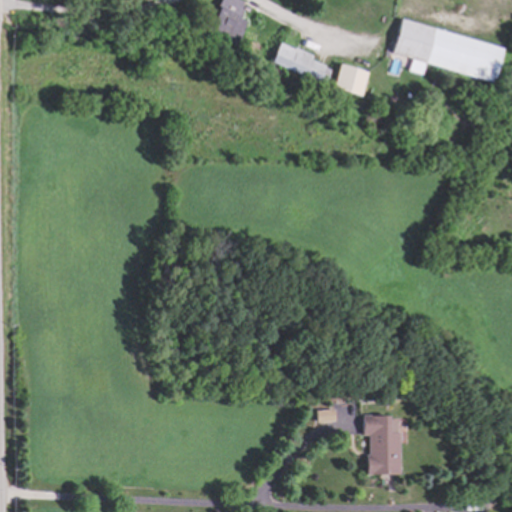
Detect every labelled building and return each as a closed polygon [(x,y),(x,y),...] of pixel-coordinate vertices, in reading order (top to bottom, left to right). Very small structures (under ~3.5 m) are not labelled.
[(242,16),(238,24),(242,26),(232,50),(207,40),(219,12),(214,10),(218,0),(230,0),(240,4),(236,13),(242,16)] [(483,84),(391,55),(402,22),(494,51),(483,84)] [(309,56),(310,54),(324,61),(322,64),(326,66),(319,80),(323,81),(321,85),(268,61),(276,42),(309,56)] [(364,70),(356,95),(328,86),(336,62),(364,70)] [(362,473),(362,455),(365,455),(365,433),(358,433),(358,415),(383,415),(383,419),(391,419),(391,432),(394,432),(394,473),(362,473)]
